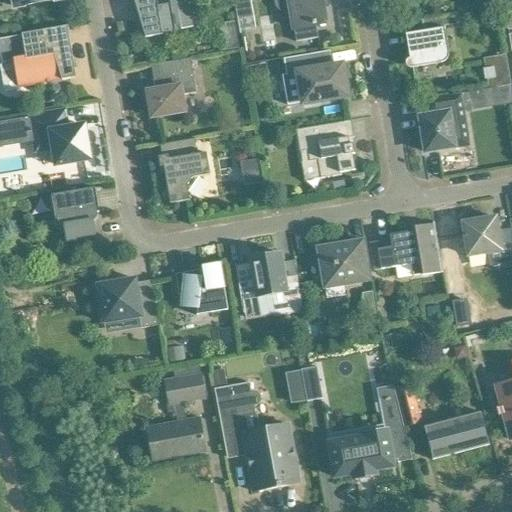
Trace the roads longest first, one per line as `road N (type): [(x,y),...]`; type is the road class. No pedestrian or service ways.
road 1 (residential): [(93,0),(128,219),(141,234),(164,243),(398,201)]
road 2 (residential): [(398,201),(368,0)]
